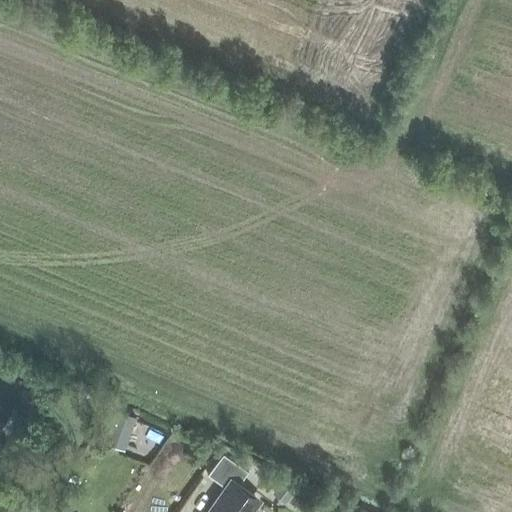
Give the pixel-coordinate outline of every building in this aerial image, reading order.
[(15,407),(1,427),(2,428),(9,433),(23,413),(17,409),(15,407)] [(132,426),(136,416),(117,409),(113,419),(105,444),(124,450),(132,426)] [(223,452),(207,473),(226,487),(208,511),(247,511),(256,500),(237,486),(248,470),(223,452)] [(293,493),(279,482),(271,492),(285,503),(293,493)] [(49,499),(45,506),(52,510),(56,504),(49,499)]
